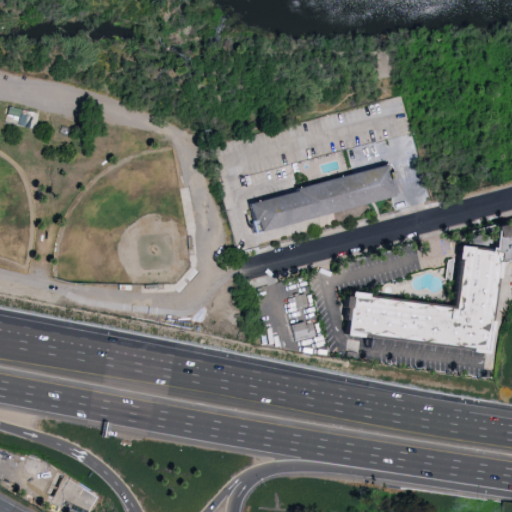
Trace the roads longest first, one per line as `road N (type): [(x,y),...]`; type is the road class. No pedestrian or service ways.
road 1 (motorway): [(0,390),(508,478)]
road 2 (motorway): [(476,431),(0,342)]
road 3 (motorway): [(292,470),(508,478)]
road 4 (residential): [(422,227),(249,274)]
